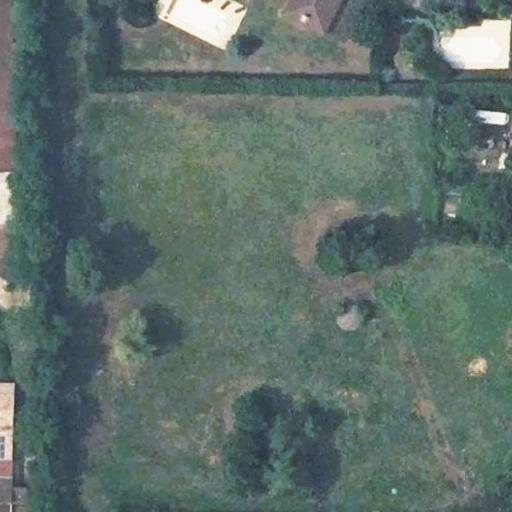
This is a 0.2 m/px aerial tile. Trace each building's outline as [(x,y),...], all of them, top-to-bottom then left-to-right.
[(3,0),(0,0),(0,149),(10,149),(3,0)] [(292,0),(291,0),(254,0),(286,14),(292,0)] [(291,0),(292,0),(286,14),(332,33),(346,1),(362,8),(364,0),(291,0)] [(362,8),(346,1),(332,33),(348,40),(362,8)] [(0,170),(0,248),(14,248),(12,170),(0,170)] [(8,489),(6,383),(0,382),(0,498),(8,499),(8,489)] [(21,489),(8,489),(8,499),(22,500),(21,489)]
